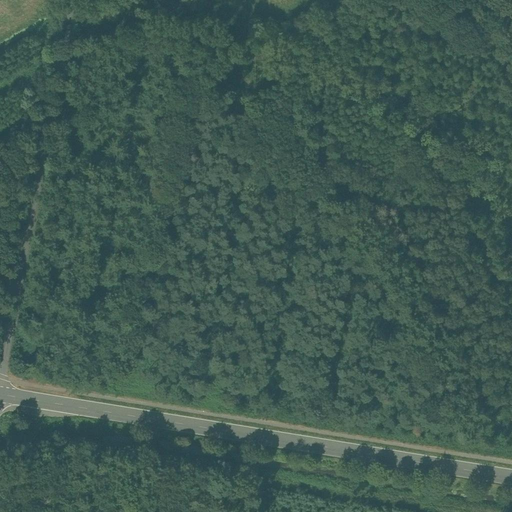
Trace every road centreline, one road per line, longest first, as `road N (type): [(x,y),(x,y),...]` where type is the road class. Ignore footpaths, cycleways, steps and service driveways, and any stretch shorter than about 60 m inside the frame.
road 1 (secondary): [(511,476),(0,393)]
road 2 (unclassified): [(0,392),(72,0)]
